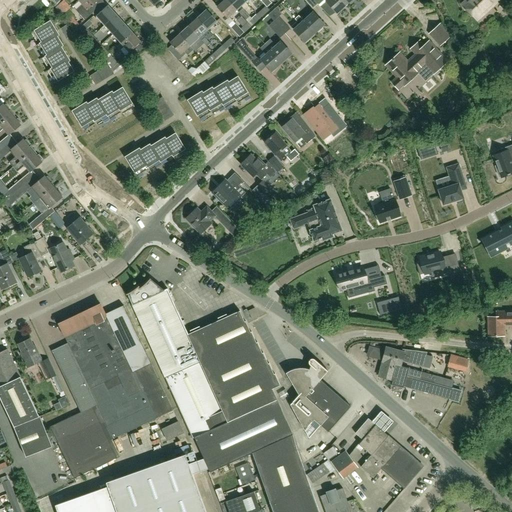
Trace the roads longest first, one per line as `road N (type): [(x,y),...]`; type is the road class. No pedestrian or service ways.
road 1 (residential): [(148,230),(390,0)]
road 2 (residential): [(262,299),(321,258),(452,226),(511,196)]
road 3 (tertiary): [(148,230),(81,177),(0,32)]
road 4 (residential): [(511,350),(364,334),(328,348)]
road 5 (unclassified): [(0,323),(116,269),(148,230)]
road 6 (tertiary): [(461,466),(328,348)]
road 7 (tertiary): [(262,299),(148,230)]
